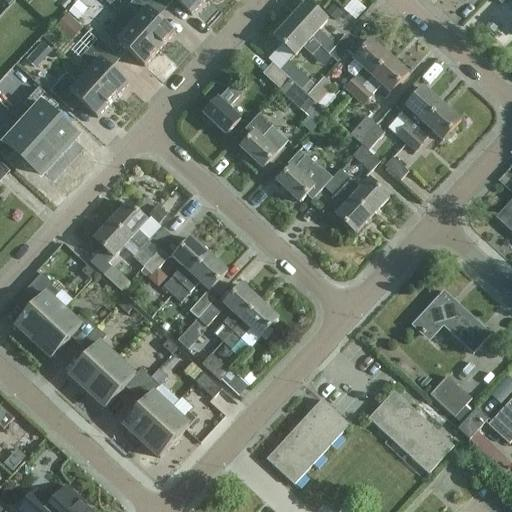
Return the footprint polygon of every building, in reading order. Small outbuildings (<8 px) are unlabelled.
[(154,16),(163,7),(155,0),(135,0),(129,8),(140,18),(133,26),(160,52),(175,35),(154,16)] [(207,0),(206,0),(155,0),(163,7),(168,0),(173,0),(192,17),(207,0)] [(79,2),(69,13),(78,22),(88,10),(79,2)] [(337,47),(320,31),(329,22),(309,3),(292,21),(322,48),(338,64),(355,45),(346,37),(337,47)] [(327,14),(336,22),(342,15),(333,7),(327,14)] [(55,28),(71,43),(83,30),(67,15),(55,28)] [(314,57),(322,48),(292,21),(276,39),(296,58),(305,48),(314,57)] [(160,52),(133,26),(125,35),(113,24),(98,41),(116,58),(124,49),(145,68),(160,52)] [(108,67),(116,58),(98,41),(89,51),(101,62),(92,71),(86,78),(113,103),(129,86),(108,67)] [(355,98),(391,58),(373,41),(355,61),(355,62),(349,69),(349,73),(356,79),(346,89),(355,98)] [(42,43),(34,52),(45,61),(53,52),(42,43)] [(89,51),(81,60),(92,71),(101,62),(89,51)] [(391,95),(409,75),(391,58),(355,98),(364,105),(382,86),(391,95)] [(307,96),(316,87),(289,62),(281,72),(290,80),(307,96)] [(264,74),(281,90),(290,80),(281,72),(273,65),(264,74)] [(113,103),(86,78),(78,86),(67,76),(51,93),(69,110),(77,100),(98,119),(113,103)] [(324,78),(316,87),(307,96),(316,105),(333,86),(324,78)] [(34,109),(22,122),(61,158),(78,140),(66,129),(69,126),(56,114),(53,117),(50,114),(60,103),(41,85),(26,102),(34,109)] [(204,116),(227,136),(241,121),(229,109),(240,98),(231,89),(220,101),(219,100),(204,116)] [(407,145),(443,105),(425,89),(407,109),(398,119),(408,127),(399,137),(407,145)] [(443,142),(461,122),(443,105),(407,145),(416,153),(434,134),(443,142)] [(302,126),(311,134),(327,115),(318,107),(302,126)] [(241,150),(264,170),(289,143),(272,128),(273,128),(259,115),(245,131),(253,138),(241,150)] [(360,143),(376,126),(367,118),(351,135),(360,143)] [(2,128),(0,129),(0,155),(7,162),(17,151),(20,154),(17,157),(30,169),(33,166),(44,176),(61,158),(22,122),(10,135),(2,128)] [(376,126),(360,143),(369,151),(385,134),(376,126)] [(380,163),(363,147),(354,157),(371,173),(380,163)] [(313,202),(325,189),(333,180),(323,171),(322,172),(307,157),(306,158),(300,153),(289,164),(293,168),(278,184),(301,204),(308,196),(313,202)] [(385,167),(401,182),(409,173),(393,158),(385,167)] [(0,184),(11,173),(0,163),(0,184)] [(361,191),(352,181),(341,171),(333,180),(373,217),(390,199),(370,181),(361,191)] [(357,235),(373,217),(333,180),(325,189),(336,199),(336,198),(346,208),(337,217),(357,235)] [(150,242),(140,232),(149,223),(129,205),(112,223),(132,241),(142,250),(152,260),(160,251),(172,238),(162,228),(150,242)] [(511,205),(499,220),(511,231),(511,205)] [(149,216),(158,226),(168,216),(158,207),(149,216)] [(115,259),(132,241),(112,223),(95,241),(105,250),(99,256),(109,266),(115,259)] [(173,297),(210,257),(192,240),(174,259),(183,268),(174,278),(164,289),(173,297)] [(144,269),(152,260),(142,250),(134,259),(144,269)] [(153,277),(169,259),(160,251),(152,260),(144,269),(153,277)] [(210,293),(228,273),(210,257),(173,297),(182,305),(191,294),(200,284),(210,293)] [(91,281),(96,275),(88,267),(82,273),(91,281)] [(104,276),(122,292),(130,283),(112,267),(104,276)] [(35,343),(64,312),(53,302),(60,295),(53,289),(55,286),(43,275),(26,294),(37,305),(17,327),(35,343)] [(224,344),(261,303),(243,287),(225,306),(233,314),(224,324),(225,325),(215,336),(224,344)] [(491,336),(444,293),(414,325),(429,339),(441,326),(473,356),(491,336)] [(215,302),(206,294),(190,312),(199,320),(215,302)] [(127,314),(133,309),(124,301),(119,307),(127,314)] [(215,302),(199,320),(208,327),(223,310),(215,302)] [(252,350),(261,340),(279,320),(261,303),(224,344),(232,352),(242,341),(252,350)] [(81,348),(98,330),(82,315),(75,322),(64,312),(35,343),(53,360),(72,339),(81,348)] [(89,393),(118,362),(100,345),(107,338),(98,330),(81,348),(90,356),(71,376),(89,393)] [(184,337),(178,343),(189,352),(194,346),(184,337)] [(171,355),(176,349),(168,342),(162,348),(171,355)] [(202,366),(221,382),(231,372),(212,355),(202,366)] [(135,397),(151,380),(142,371),(136,378),(118,362),(89,393),(107,410),(126,389),(135,397)] [(151,380),(160,388),(168,379),(159,371),(151,380)] [(223,392),(205,375),(197,384),(214,401),(223,392)] [(430,397),(455,420),(472,402),(448,379),(430,397)] [(143,443),(172,412),(154,395),(160,388),(151,380),(135,397),(144,405),(125,426),(143,443)] [(389,439),(414,412),(394,393),(369,421),(389,439)] [(511,401),(489,427),(509,446),(511,443),(511,401)] [(331,447),(350,427),(322,402),(304,422),(331,447)] [(0,427),(4,431),(15,420),(0,407),(0,427)] [(488,421),(477,411),(458,431),(470,442),(488,421)] [(172,412),(143,443),(161,459),(196,421),(189,414),(182,422),(172,412)] [(409,457),(434,430),(414,412),(389,439),(409,457)] [(313,467),(331,447),(304,422),(286,442),(313,467)] [(429,476),(454,448),(434,430),(409,457),(429,476)] [(295,487),(313,467),(286,442),(267,462),(295,487)] [(10,459),(4,465),(13,473),(19,466),(10,459)] [(87,506),(67,488),(51,505),(36,492),(17,511),(88,511),(85,509),(87,506)]
